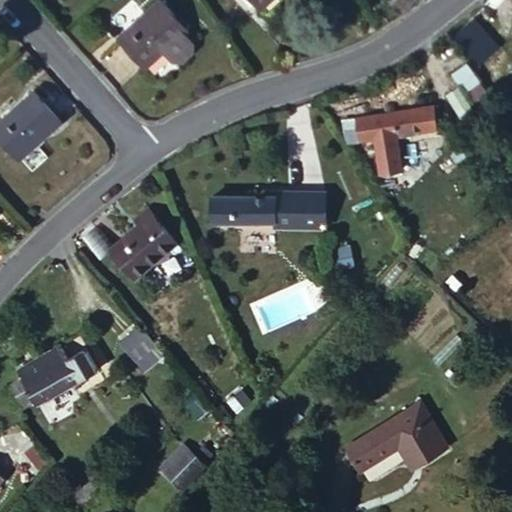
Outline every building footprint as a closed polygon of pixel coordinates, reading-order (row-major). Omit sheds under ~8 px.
[(250,0),(259,11),(272,0),(250,0)] [(458,2),(446,13),(498,77),(506,62),(458,2)] [(158,6),(117,41),(140,68),(160,52),(179,35),(182,34),(179,31),(158,6)] [(175,17),(171,21),(179,31),(184,27),(175,17)] [(190,47),(179,35),(160,52),(170,64),(177,65),(189,54),(190,47)] [(333,113),(339,139),(435,117),(430,91),(333,113)] [(25,96),(0,117),(0,143),(12,158),(50,126),(25,96)] [(285,198),(224,204),(226,229),(289,224),(289,229),(339,224),(336,190),(285,195),(285,198)] [(122,226),(99,248),(122,274),(164,236),(133,203),(115,219),(122,226)] [(125,358),(143,377),(163,359),(145,339),(125,358)] [(38,356),(33,348),(16,357),(22,367),(38,356)] [(72,404),(112,381),(98,356),(77,369),(69,356),(62,360),(56,351),(42,362),(72,404)] [(163,359),(143,377),(152,387),(172,368),(163,359)] [(37,423),(72,404),(42,362),(15,378),(30,401),(25,404),(37,423)] [(398,379),(333,432),(349,454),(381,429),(396,448),(431,421),(398,379)] [(176,477),(198,500),(220,475),(198,453),(176,477)] [(43,456),(32,462),(42,479),(53,473),(43,456)]
